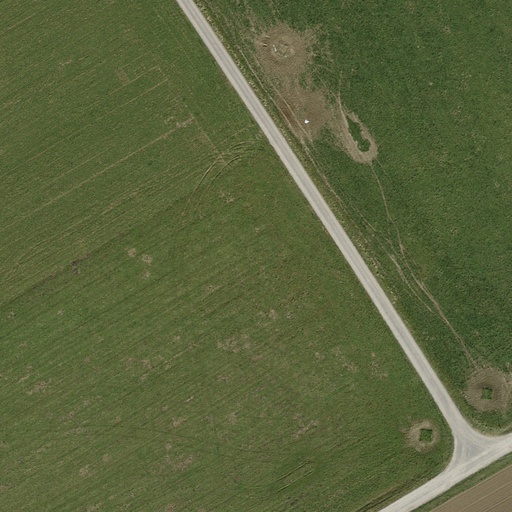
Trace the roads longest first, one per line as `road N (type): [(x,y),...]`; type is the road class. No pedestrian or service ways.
road 1 (track): [(176,0),(475,464)]
road 2 (track): [(396,511),(511,443)]
